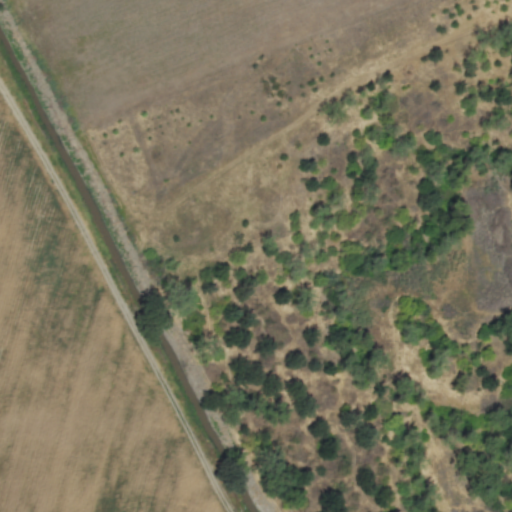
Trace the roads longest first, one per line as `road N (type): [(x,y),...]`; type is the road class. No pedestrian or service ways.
road 1 (track): [(511,24),(378,76),(154,225)]
road 2 (track): [(223,511),(176,438),(0,419)]
